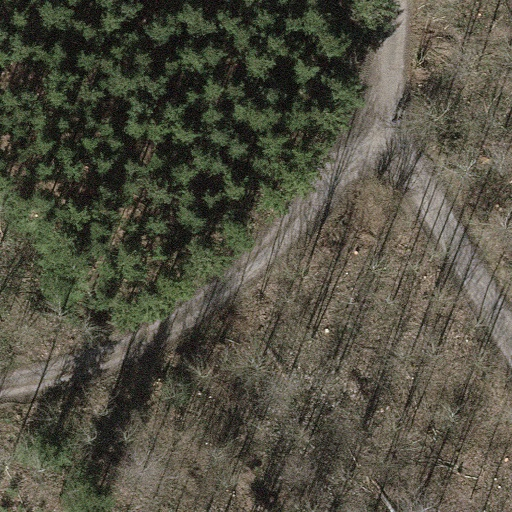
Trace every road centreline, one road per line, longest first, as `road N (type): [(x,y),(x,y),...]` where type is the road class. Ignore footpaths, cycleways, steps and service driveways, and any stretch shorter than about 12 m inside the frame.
road 1 (track): [(385,123),(253,269),(158,334),(77,365),(0,377)]
road 2 (track): [(511,335),(385,123)]
road 3 (track): [(401,0),(385,123)]
